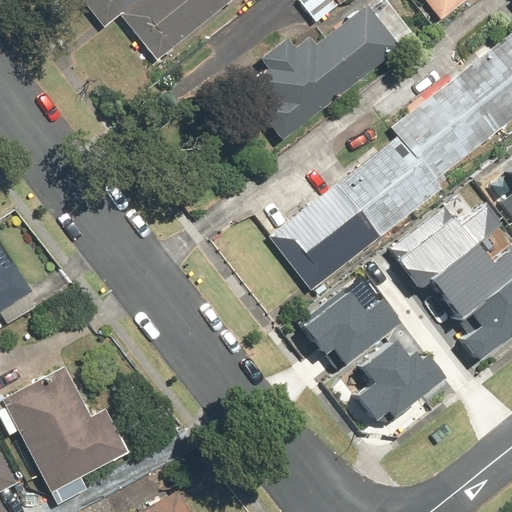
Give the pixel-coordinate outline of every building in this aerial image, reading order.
[(85,0),(106,26),(122,13),(159,59),(232,0),(85,0)] [(402,45),(399,41),(414,30),(389,0),(376,11),(369,3),(319,43),(311,32),(296,44),(290,36),(262,59),(269,67),(253,80),(269,99),(258,108),(284,140),(402,45)] [(300,0),(319,23),(346,0),(300,0)] [(430,0),(444,17),(465,0),(430,0)] [(511,31),(396,126),(402,134),(275,238),(316,288),(444,184),(441,180),(511,122),(511,31)] [(439,202),(380,246),(406,282),(496,215),(483,197),(452,220),(439,202)] [(469,240),(424,273),(452,311),(463,303),(511,266),(511,235),(482,258),(469,240)] [(0,306),(31,287),(14,259),(4,266),(0,258),(0,306)] [(511,266),(463,303),(476,319),(455,335),(470,354),(511,321),(511,266)] [(339,288),(297,322),(319,350),(322,348),(335,364),(393,317),(377,297),(358,312),(339,288)] [(364,378),(348,390),(368,417),(383,406),(387,411),(440,372),(422,346),(413,352),(408,344),(399,350),(387,333),(351,360),(364,378)] [(68,362),(5,394),(57,502),(88,486),(82,472),(131,448),(108,401),(91,409),(68,362)] [(0,511),(9,511),(0,493),(0,487),(18,479),(0,444),(0,511)] [(195,511),(182,486),(132,511),(195,511)]
